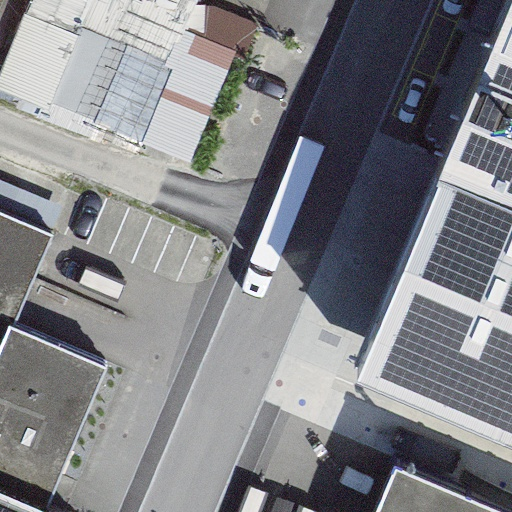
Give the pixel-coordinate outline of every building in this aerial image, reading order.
[(151,148),(201,0),(35,0),(3,99),(151,148)] [(511,0),(504,0),(501,8),(511,12),(511,0)] [(52,233),(0,211),(0,486),(48,507),(108,365),(13,325),(52,233)] [(511,363),(495,404),(511,410),(511,363)] [(511,511),(511,505),(396,457),(373,511),(511,511)] [(58,511),(48,507),(0,486),(0,511),(58,511)]
